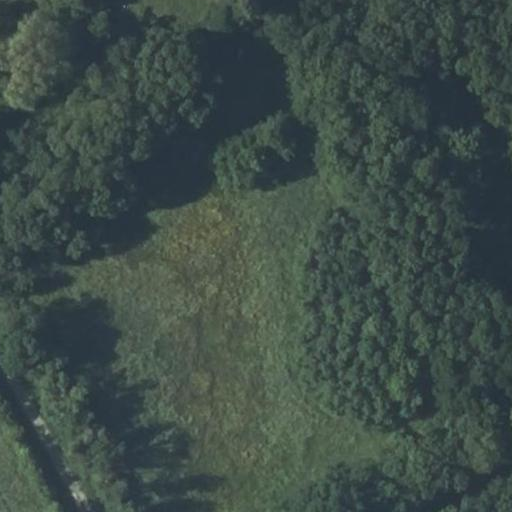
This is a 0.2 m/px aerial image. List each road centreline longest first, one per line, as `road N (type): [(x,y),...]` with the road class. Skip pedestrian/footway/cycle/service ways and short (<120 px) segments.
road 1 (track): [(86,511),(0,354)]
road 2 (track): [(391,511),(511,455)]
